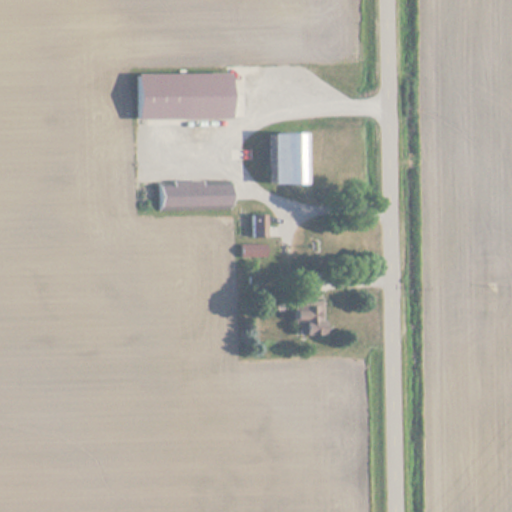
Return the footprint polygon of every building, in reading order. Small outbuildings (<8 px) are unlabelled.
[(135,73),(135,119),(230,119),(229,73),(135,73)] [(304,185),(304,133),(270,133),(270,185),(304,185)] [(157,183),(157,211),(230,210),(229,182),(157,183)] [(250,215),(250,237),(264,237),(264,215),(250,215)] [(261,257),(261,245),(239,245),(239,257),(261,257)] [(293,272),(293,335),(322,335),(322,300),(311,300),(311,272),(293,272)]
